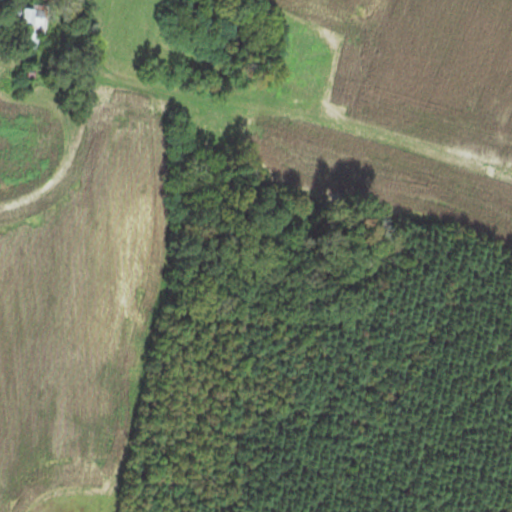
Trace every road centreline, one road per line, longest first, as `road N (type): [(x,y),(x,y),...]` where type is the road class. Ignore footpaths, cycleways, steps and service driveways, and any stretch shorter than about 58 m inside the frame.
road 1 (residential): [(51,102),(263,148),(489,222)]
road 2 (residential): [(0,195),(51,102),(64,53),(57,0)]
